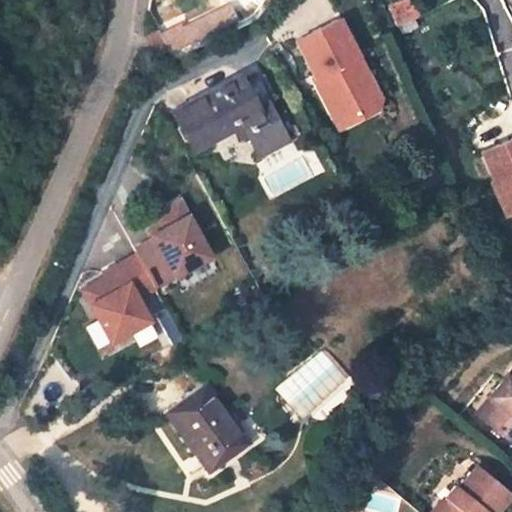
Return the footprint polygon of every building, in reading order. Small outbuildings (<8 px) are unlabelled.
[(409,0),(396,0),(388,4),(396,24),(416,16),(409,0)] [(308,79),(335,131),(372,112),(375,101),(334,20),(292,42),(310,78),(308,79)] [(256,109),(238,75),(171,112),(190,148),(231,127),(237,138),(246,134),(246,136),(274,121),(272,118),(263,123),(256,109)] [(272,118),(265,104),(256,109),(263,123),(272,118)] [(258,157),(285,142),(274,121),(246,136),(258,157)] [(468,151),(480,181),(476,183),(491,215),(511,205),(511,133),(511,132),(468,151)] [(150,244),(131,254),(133,259),(151,291),(207,262),(176,206),(148,221),(153,231),(145,235),(150,244)] [(151,291),(133,259),(99,277),(101,282),(77,294),(105,347),(145,325),(133,303),(152,293),(151,291)] [(511,364),(489,395),(496,401),(504,407),(488,426),(511,446),(511,364)] [(248,442),(204,383),(164,414),(207,472),(248,442)] [(496,401),(481,420),(488,426),(504,407),(496,401)] [(475,467),(457,489),(454,486),(442,500),(449,507),(444,511),(496,511),(510,496),(475,467)] [(444,511),(449,507),(442,500),(431,511),(444,511)]
